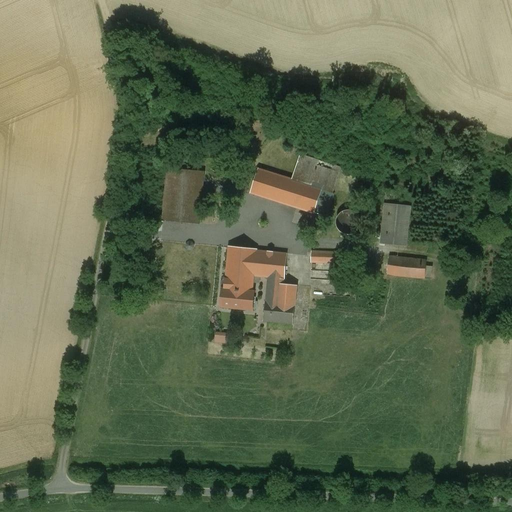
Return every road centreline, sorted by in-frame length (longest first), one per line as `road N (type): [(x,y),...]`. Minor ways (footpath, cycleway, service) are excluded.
road 1 (unclassified): [(60,489),(511,503)]
road 2 (unclassified): [(60,489),(108,226),(135,128)]
